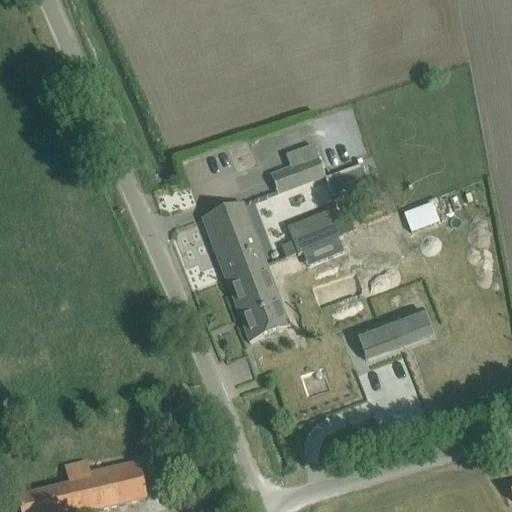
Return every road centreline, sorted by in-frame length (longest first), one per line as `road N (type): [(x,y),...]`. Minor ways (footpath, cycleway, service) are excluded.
road 1 (unclassified): [(259,507),(56,0)]
road 2 (unclassified): [(259,507),(511,435)]
